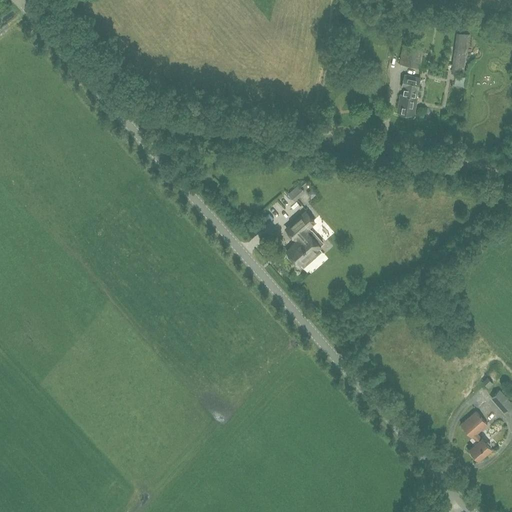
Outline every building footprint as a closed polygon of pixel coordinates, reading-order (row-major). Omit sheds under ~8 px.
[(464,75),(469,35),(456,33),(451,74),(464,75)] [(420,68),(423,48),(403,44),(400,64),(420,68)] [(416,97),(417,90),(420,79),(405,75),(402,87),(407,88),(405,96),(401,95),(397,112),(414,115),(417,98),(416,97)] [(288,194),(294,201),(304,193),(298,185),(288,194)] [(321,245),(324,243),(312,229),(311,230),(308,227),(316,220),(308,211),(288,228),(296,237),(298,236),(301,239),(288,251),(300,264),(302,262),(305,265),(322,250),(320,247),(322,245),(321,245)] [(312,225),(327,243),(337,235),(322,218),(312,225)] [(489,388),(493,383),(489,378),(484,383),(489,388)] [(499,408),(509,400),(500,389),(490,398),(499,408)] [(482,438),(477,433),(487,424),(476,411),(461,424),(472,437),(473,437),(477,442),(469,449),(471,452),(470,452),(470,454),(474,458),(476,458),(477,458),(479,460),(491,448),(482,438)]
